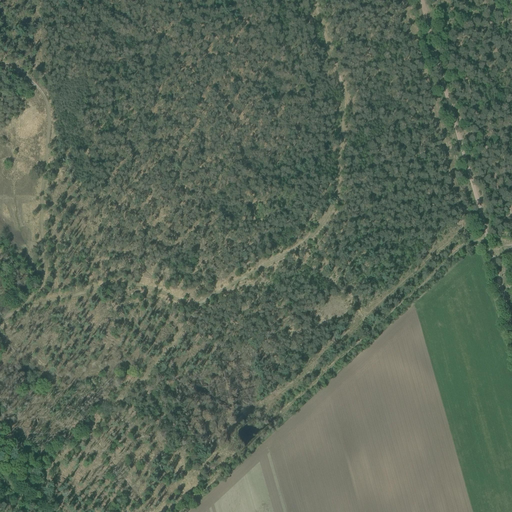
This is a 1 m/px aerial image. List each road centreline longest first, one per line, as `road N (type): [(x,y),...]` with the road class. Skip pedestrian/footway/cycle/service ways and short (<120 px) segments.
road 1 (track): [(487,237),(468,240),(174,511)]
road 2 (track): [(0,323),(42,267),(45,103),(0,64)]
road 3 (track): [(487,237),(420,0)]
